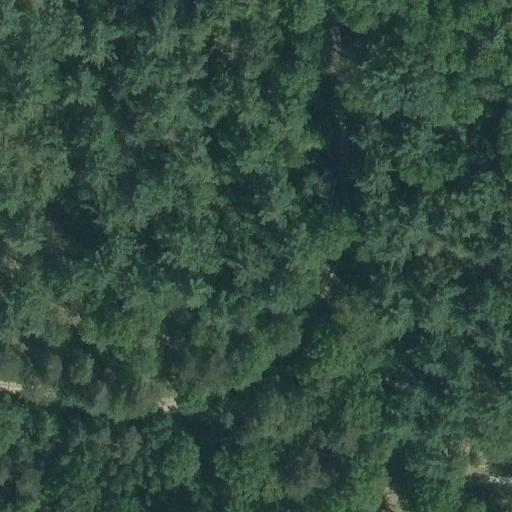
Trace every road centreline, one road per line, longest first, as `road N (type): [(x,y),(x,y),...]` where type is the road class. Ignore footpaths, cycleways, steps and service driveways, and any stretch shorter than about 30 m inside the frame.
road 1 (track): [(202,412),(303,323),(335,266),(345,205),(328,0)]
road 2 (track): [(202,412),(388,453),(511,468)]
road 3 (track): [(0,387),(202,412)]
